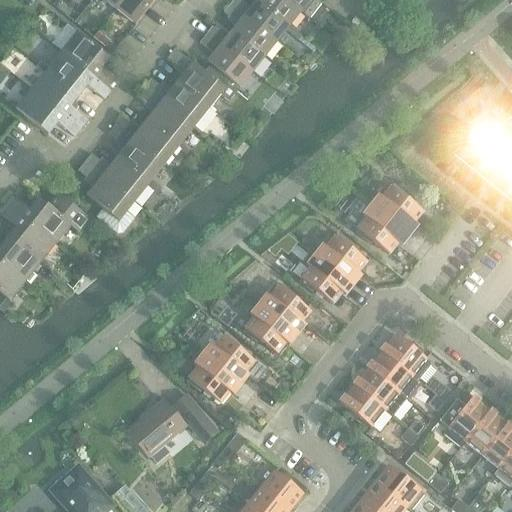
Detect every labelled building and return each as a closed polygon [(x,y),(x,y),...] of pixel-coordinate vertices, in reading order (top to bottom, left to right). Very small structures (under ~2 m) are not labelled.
[(102,0),(116,10),(123,0),(102,0)] [(123,0),(116,10),(135,26),(155,0),(123,0)] [(238,0),(234,0),(230,6),(276,43),(286,31),(288,28),(256,2),(250,9),(238,0)] [(257,0),(256,2),(288,28),(290,25),(300,13),(283,0),(257,0)] [(283,0),(300,13),(308,19),(320,4),(315,0),(283,0)] [(237,25),(232,32),(264,58),(276,43),(230,6),(223,14),(237,25)] [(290,25),(288,28),(296,34),(298,31),(290,25)] [(212,28),(206,36),(252,73),(264,58),(232,32),(226,39),(212,28)] [(288,28),(286,31),(298,42),(301,38),(296,34),(288,28)] [(77,33),(61,53),(110,92),(117,84),(100,70),(109,59),(77,33)] [(98,33),(94,38),(105,47),(109,42),(98,33)] [(209,65),(206,69),(236,93),(252,73),(206,36),(199,44),(214,55),(207,63),(209,65)] [(229,102),(236,93),(206,69),(203,73),(174,50),(167,59),(184,73),(176,84),(209,110),(220,95),(229,102)] [(104,101),(110,92),(61,53),(48,69),(46,72),(78,97),(87,87),(104,101)] [(40,63),(38,65),(46,72),(48,69),(40,63)] [(38,65),(36,68),(44,74),(46,72),(38,65)] [(70,108),(78,97),(46,72),(44,74),(31,90),(81,130),(87,122),(70,108)] [(216,115),(209,110),(176,84),(168,94),(151,80),(144,89),(194,129),(201,134),(216,115)] [(181,145),(194,129),(144,89),(137,97),(155,111),(146,121),(179,147),(181,145)] [(74,138),(81,130),(31,90),(16,110),(48,136),(57,125),(74,138)] [(177,150),(179,147),(146,121),(138,131),(121,118),(114,126),(164,166),(177,150)] [(502,121),(487,139),(494,145),(509,126),(502,121)] [(152,181),(164,166),(114,126),(107,135),(125,148),(117,159),(149,185),(152,181)] [(511,158),(494,145),(487,139),(474,129),(451,157),(511,205),(511,158)] [(181,145),(179,147),(187,154),(189,152),(181,145)] [(179,147),(177,150),(185,157),(187,154),(179,147)] [(146,188),(149,185),(117,159),(108,169),(91,155),(84,164),(134,204),(146,188)] [(126,214),(134,204),(84,164),(78,172),(95,186),(86,197),(103,210),(96,219),(117,235),(123,235),(134,220),(126,214)] [(152,181),(149,185),(159,193),(162,189),(152,181)] [(149,185),(146,188),(156,196),(159,193),(149,185)] [(378,196),(370,206),(409,237),(417,227),(413,225),(422,213),(404,199),(407,197),(392,185),(381,199),(378,196)] [(12,198),(5,206),(55,246),(69,228),(78,235),(89,220),(58,196),(48,208),(38,200),(29,211),(12,198)] [(40,265),(55,246),(5,206),(0,212),(0,215),(16,228),(7,238),(40,265)] [(400,248),(409,237),(370,206),(362,217),(365,219),(354,233),(368,245),(370,242),(388,256),(397,245),(400,248)] [(322,246),(314,256),(352,287),(360,277),(357,274),(366,263),(348,249),(351,246),(336,235),(325,249),(322,246)] [(0,263),(25,284),(40,265),(7,238),(0,247),(0,263)] [(111,242),(108,244),(108,248),(110,250),(114,250),(117,248),(117,245),(115,242),(111,242)] [(274,258),(280,251),(274,246),(267,252),(274,258)] [(344,297),(352,287),(314,256),(305,266),(309,269),(298,283),(312,294),(314,291),(332,306),(341,295),(344,297)] [(0,295),(9,303),(25,284),(0,263),(0,295)] [(266,296),(257,306),(296,337),(304,327),(301,324),(310,313),(292,299),(294,296),(280,285),(269,299),(266,296)] [(0,295),(0,310),(3,314),(11,305),(9,303),(0,295)] [(288,347),(296,337),(257,306),(249,316),(253,319),(242,333),(256,344),(258,341),(276,355),(285,344),(288,347)] [(325,323),(312,313),(303,324),(316,335),(325,323)] [(209,346),(201,356),(240,387),(247,378),(256,385),(268,370),(255,360),(253,362),(236,349),(238,346),(224,334),(213,348),(209,346)] [(379,352),(381,354),(381,353),(412,378),(418,382),(432,365),(395,336),(386,347),(384,346),(379,352)] [(365,369),(367,371),(368,370),(398,394),(412,378),(381,353),(381,354),(373,364),(371,363),(365,369)] [(197,369),(185,382),(200,394),(202,391),(219,405),(228,394),(232,397),(240,387),(201,356),(193,366),(197,369)] [(352,386),(354,388),(354,387),(385,411),(393,418),(406,401),(398,394),(368,370),(367,371),(359,381),(357,380),(352,386)] [(424,387),(435,396),(445,404),(452,394),(432,378),(424,387)] [(371,429),(385,411),(354,387),(354,388),(346,398),(344,396),(338,403),(371,429)] [(186,394),(171,406),(202,445),(217,433),(186,394)] [(437,414),(445,404),(435,396),(427,406),(437,414)] [(460,450),(465,444),(464,443),(489,413),(488,413),(478,405),(479,402),(473,397),(465,406),(456,399),(438,422),(447,429),(442,435),(460,450)] [(152,454),(159,463),(172,452),(165,443),(184,427),(165,404),(128,434),(148,458),(152,454)] [(490,411),(488,413),(489,413),(464,443),(465,444),(481,457),(505,427),(505,426),(495,418),(496,416),(490,411)] [(416,420),(408,430),(418,438),(425,428),(416,420)] [(481,457),(498,470),(511,453),(511,431),(511,432),(511,430),(511,428),(506,424),(505,426),(505,427),(481,457)] [(410,447),(418,438),(408,430),(400,440),(410,447)] [(227,447),(220,456),(226,461),(233,452),(227,447)] [(511,453),(498,470),(493,476),(510,490),(511,487),(511,453)] [(403,466),(430,487),(438,477),(434,474),(436,472),(413,454),(403,466)] [(218,472),(226,461),(220,456),(211,467),(218,472)] [(55,488),(50,492),(67,511),(107,511),(113,508),(78,468),(64,480),(61,479),(55,484),(55,488)] [(389,468),(376,485),(405,508),(404,509),(408,511),(410,511),(424,496),(389,468)] [(273,471),(260,488),(289,511),(303,494),(273,471)] [(207,473),(198,484),(208,491),(217,481),(207,473)] [(447,485),(438,477),(430,487),(439,494),(447,485)] [(199,502),(208,491),(198,484),(189,494),(199,502)] [(377,511),(401,511),(404,509),(405,508),(376,485),(363,500),(377,511)] [(146,511),(124,487),(114,496),(128,511),(146,511)] [(260,488),(247,504),(256,511),(288,511),(289,511),(260,488)] [(377,511),(363,500),(353,511),(377,511)] [(450,511),(451,511),(464,511),(468,508),(458,500),(450,511)]
